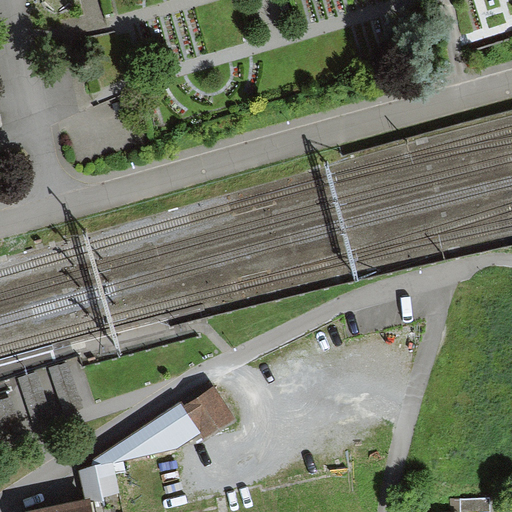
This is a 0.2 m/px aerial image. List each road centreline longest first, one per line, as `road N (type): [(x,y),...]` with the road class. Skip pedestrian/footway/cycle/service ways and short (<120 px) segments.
road 1 (residential): [(0,509),(180,384),(320,315),(454,268),(511,260)]
road 2 (residential): [(511,82),(54,209)]
road 3 (residential): [(54,209),(7,0)]
